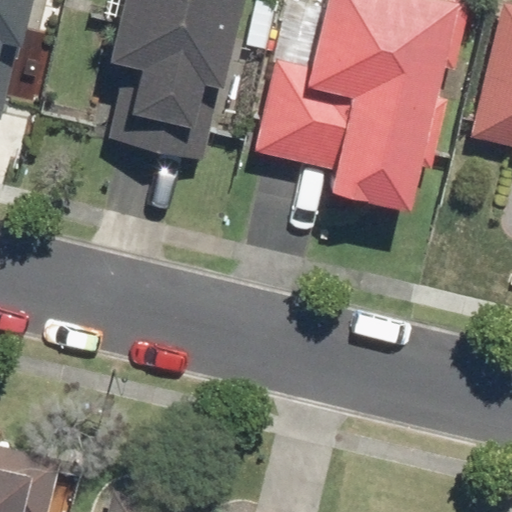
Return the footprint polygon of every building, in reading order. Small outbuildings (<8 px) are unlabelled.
[(0,0),(0,92),(20,0),(0,0)] [(196,159),(230,0),(107,0),(91,75),(110,79),(98,138),(196,159)] [(425,166),(462,0),(305,0),(292,58),(266,52),(243,149),(315,166),(310,189),(393,208),(404,162),(425,166)] [(511,3),(496,0),(492,0),(461,135),(506,146),(505,153),(511,155),(511,3)] [(0,511),(42,511),(56,456),(0,442),(0,511)] [(91,511),(214,511),(98,485),(91,511)]
